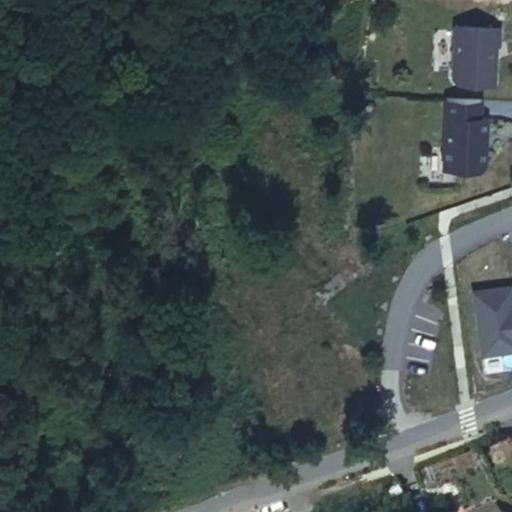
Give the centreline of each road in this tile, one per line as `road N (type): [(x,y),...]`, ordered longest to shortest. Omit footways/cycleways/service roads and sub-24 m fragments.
road 1 (residential): [(511,211),(469,224),(443,247),(400,317),(389,366),(405,418),(430,429)]
road 2 (residential): [(430,429),(202,511)]
